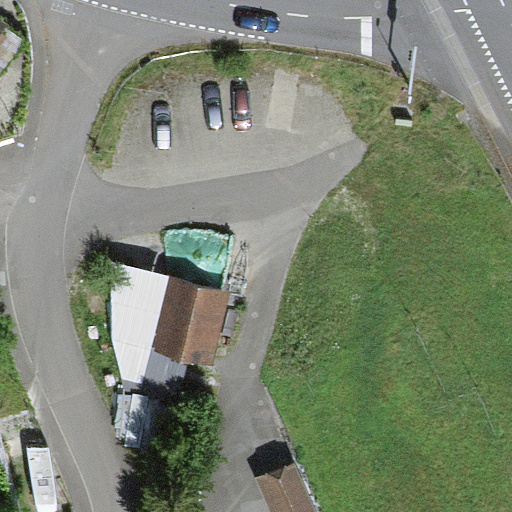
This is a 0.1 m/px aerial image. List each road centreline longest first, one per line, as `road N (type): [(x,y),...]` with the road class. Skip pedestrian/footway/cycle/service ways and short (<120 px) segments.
road 1 (residential): [(119,511),(57,366),(36,263),(62,145),(110,0)]
road 2 (tertiary): [(511,24),(216,0)]
